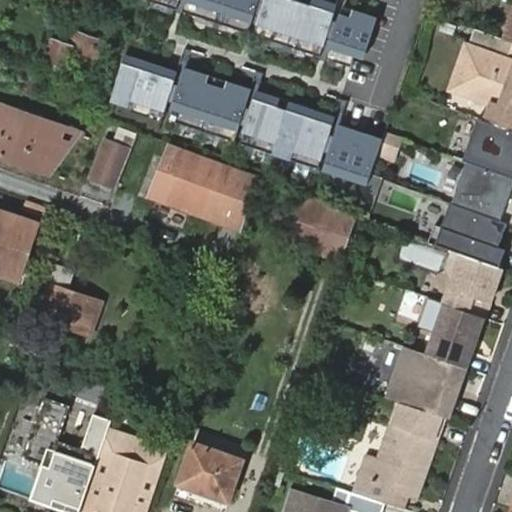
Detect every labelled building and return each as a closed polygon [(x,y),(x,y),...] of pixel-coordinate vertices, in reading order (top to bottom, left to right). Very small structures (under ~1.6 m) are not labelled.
[(185,0),(253,22),(260,0),(185,0)] [(263,0),(256,22),(326,45),(341,1),(336,0),(312,0),(312,1),(309,0),(263,0)] [(352,13),(341,10),(329,46),(364,57),(379,15),(354,7),(352,13)] [(511,42),(506,40),(475,28),(454,87),(493,101),(486,121),(511,130),(511,42)] [(53,40),(46,60),(87,73),(99,38),(71,29),(65,44),(53,40)] [(179,69),(127,52),(112,99),(129,105),(131,98),(166,110),(179,69)] [(210,72),(184,64),(170,107),(240,130),(254,87),(228,78),(226,86),(207,80),(210,72)] [(283,96),(257,88),(243,131),(276,142),(272,153),(291,159),(294,149),(323,158),(338,115),(301,103),(299,110),(280,104),(283,96)] [(12,118),(15,109),(0,104),(0,153),(18,160),(24,146),(55,157),(65,127),(32,116),(29,124),(12,118)] [(32,116),(15,109),(12,118),(29,124),(32,116)] [(511,130),(486,121),(477,118),(464,157),(471,159),(456,200),(451,200),(436,243),(454,249),(498,264),(504,249),(496,246),(505,218),(511,219),(511,130)] [(384,136),(339,121),(324,169),(368,184),(384,136)] [(99,178),(113,143),(106,140),(93,175),(99,178)] [(118,185),(132,150),(113,143),(99,178),(118,185)] [(189,151),(172,143),(152,196),(170,202),(242,229),(260,176),(189,151)] [(357,215),(358,212),(305,194),(290,238),(315,246),(313,251),(342,261),(357,215)] [(12,223),(14,218),(5,214),(2,220),(12,223)] [(0,219),(0,263),(4,265),(0,274),(21,281),(39,226),(14,218),(12,223),(2,220),(0,219)] [(498,264),(454,249),(447,269),(453,280),(445,303),(446,303),(481,316),(487,301),(491,303),(503,268),(498,264)] [(51,277),(73,284),(78,268),(56,262),(51,277)] [(91,334),(101,304),(48,286),(38,316),(91,334)] [(491,303),(487,301),(481,316),(486,318),(491,303)] [(481,316),(446,303),(429,354),(469,368),(486,318),(481,316)] [(429,354),(407,347),(390,399),(399,402),(446,416),(451,418),(469,368),(429,354)] [(446,416),(399,402),(393,421),(372,479),(361,475),(354,493),(385,502),(402,508),(408,493),(418,497),(438,437),(446,416)] [(79,457),(49,447),(31,498),(72,511),(80,511),(108,433),(112,421),(94,415),(79,457)] [(148,511),(169,451),(109,431),(108,433),(102,451),(92,482),(80,511),(148,511)] [(179,483),(229,500),(243,460),(193,442),(179,483)] [(354,493),(337,487),(333,502),(293,490),(288,508),(286,511),(344,511),(346,507),(361,511),(381,511),(385,502),(354,493)]
